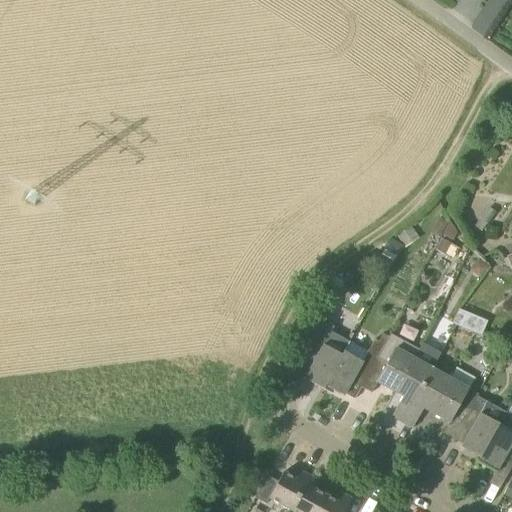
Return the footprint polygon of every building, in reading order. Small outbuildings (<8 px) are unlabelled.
[(410,227),(396,237),(404,249),(418,239),(410,227)] [(463,262),(468,250),(439,239),(435,250),(463,262)] [(346,269),(333,277),(339,287),(340,287),(352,279),(346,269)] [(481,336),(487,322),(458,310),(452,325),(481,336)] [(304,380),(322,390),(343,353),(342,352),(341,355),(324,345),(333,327),(323,322),(313,340),(297,371),(306,376),(304,380)] [(349,341),(343,353),(322,390),(323,390),(325,387),(343,397),(344,395),(353,400),(388,337),(382,334),(378,342),(376,341),(369,353),(349,341)] [(388,337),(353,400),(354,400),(361,388),(371,394),(377,383),(394,393),(418,349),(390,334),(388,337)] [(418,349),(394,393),(402,398),(391,417),(402,423),(438,352),(421,343),(418,349)] [(440,353),(438,352),(402,423),(412,429),(423,409),(431,413),(449,378),(432,369),(440,353)] [(467,388),(449,378),(431,413),(449,423),(443,434),(453,439),(477,394),(467,388)] [(477,394),(453,439),(463,445),(461,448),(479,458),(477,462),(478,463),(505,413),(477,397),(478,395),(477,394)] [(511,417),(505,413),(478,463),(496,472),(498,469),(508,474),(511,466),(511,417)] [(291,510),(309,477),(300,472),(296,480),(283,473),(278,482),(267,477),(255,499),(266,505),(270,499),(291,510)] [(293,511),(316,511),(326,496),(313,489),(318,482),(309,477),(291,510),(293,511)] [(344,511),(352,500),(342,495),(338,503),(326,496),(316,511),(344,511)]
